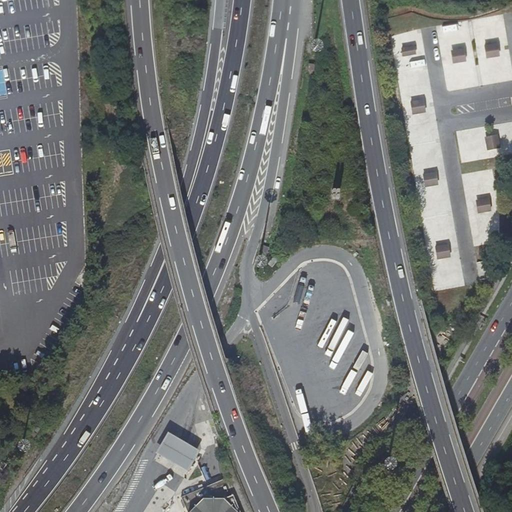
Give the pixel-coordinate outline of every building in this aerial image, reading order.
[(495,18),(477,21),(478,25),(473,26),(476,42),(499,38),(495,18)] [(498,42),(485,45),(487,59),(500,56),(498,42)] [(415,46),(401,48),(403,57),(416,55),(415,46)] [(464,48),(451,50),(453,63),(466,61),(464,48)] [(424,99),(410,102),(413,115),(426,112),(424,99)] [(497,135),(484,137),(486,151),(500,149),(497,135)] [(466,158),(479,157),(477,142),(464,143),(466,158)] [(436,172),(423,174),(425,188),(439,185),(436,172)] [(487,198),(474,201),(477,214),(490,212),(487,198)] [(449,244),(435,246),(437,260),(451,258),(449,244)] [(445,284),(459,281),(455,266),(442,269),(445,284)] [(32,440),(36,436),(31,431),(28,436),(32,440)] [(201,452),(168,433),(155,454),(187,474),(201,452)] [(239,511),(226,479),(180,499),(186,511),(239,511)]
